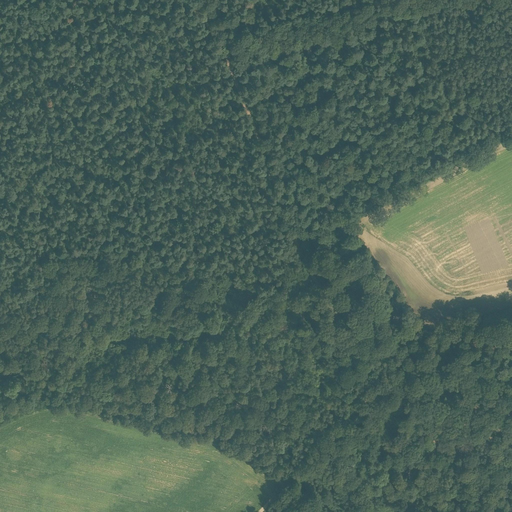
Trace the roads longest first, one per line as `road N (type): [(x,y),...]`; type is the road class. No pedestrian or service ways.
road 1 (track): [(224,51),(289,232),(314,277)]
road 2 (track): [(282,485),(230,446),(103,418)]
road 3 (track): [(375,382),(435,339),(511,310)]
road 4 (track): [(375,382),(385,391),(511,417)]
road 5 (track): [(314,277),(375,382)]
